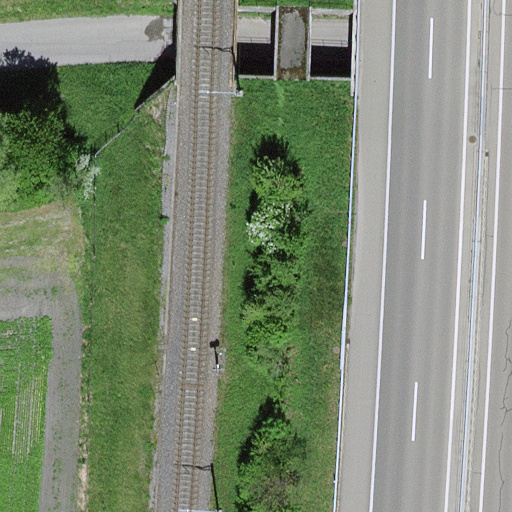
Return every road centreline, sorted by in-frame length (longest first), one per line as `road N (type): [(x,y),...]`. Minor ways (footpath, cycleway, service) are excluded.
road 1 (unclassified): [(511,49),(100,38),(0,49)]
road 2 (motorway): [(432,0),(408,511)]
